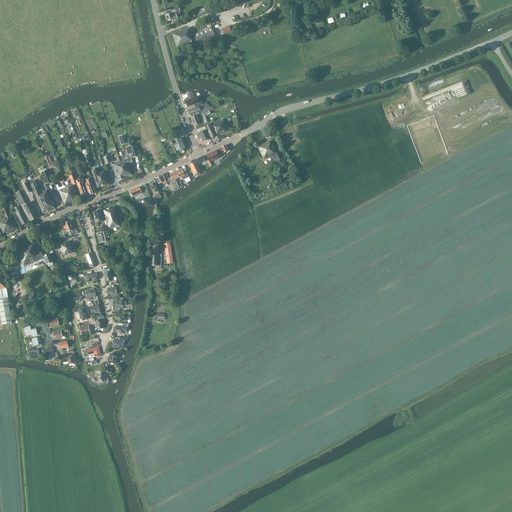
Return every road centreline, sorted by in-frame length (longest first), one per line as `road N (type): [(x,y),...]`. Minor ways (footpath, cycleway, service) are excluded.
road 1 (tertiary): [(197,154),(281,110),(393,83),(493,44)]
road 2 (unclassified): [(197,154),(153,0)]
road 3 (residential): [(102,335),(111,324),(82,203)]
road 4 (tertiary): [(82,203),(197,154)]
